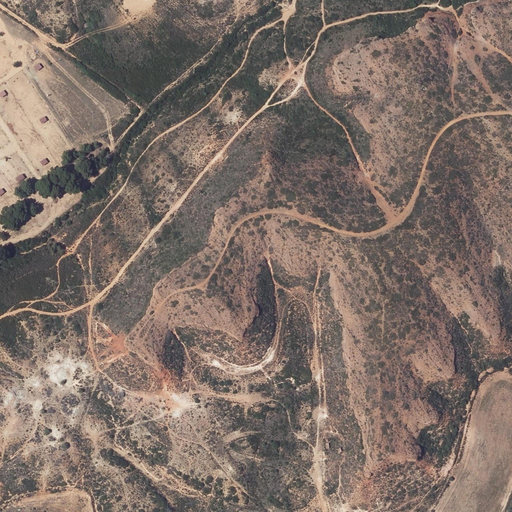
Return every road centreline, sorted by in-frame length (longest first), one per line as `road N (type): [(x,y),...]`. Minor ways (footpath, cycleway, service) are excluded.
road 1 (track): [(511,114),(472,115),(444,128),(404,212),(383,233),(276,210),(245,218),(202,282),(166,299),(168,319)]
road 2 (track): [(293,0),(253,36),(212,100),(138,157),(119,194),(60,256),(53,292),(0,320)]
